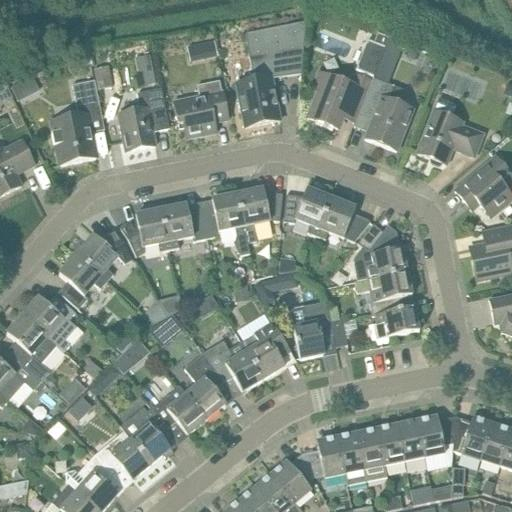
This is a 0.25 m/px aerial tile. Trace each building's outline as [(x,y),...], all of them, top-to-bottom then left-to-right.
[(301,76),(306,23),(246,35),(249,58),(254,82),(236,86),(244,129),(280,122),(271,80),(301,76)] [(388,39),(388,38),(378,34),(374,44),(367,41),(355,71),(374,78),(388,39)] [(373,80),(387,85),(404,44),(389,38),(388,38),(388,39),(374,78),(373,80)] [(214,42),(205,44),(208,59),(217,56),(214,42)] [(148,57),(137,59),(140,71),(151,68),(148,57)] [(108,64),(92,67),(97,92),(114,89),(108,64)] [(353,88),(319,75),(312,90),(319,93),(309,119),(336,130),(347,104),(359,108),(366,90),(369,82),(357,77),(353,88)] [(387,85),(373,80),(368,93),(361,111),(374,117),(365,141),(396,153),(413,111),(382,99),(388,85),(387,85)] [(94,82),(72,86),(77,111),(99,107),(94,82)] [(221,93),(219,82),(196,87),(199,98),(174,103),(178,127),(183,126),(186,141),(204,138),(204,134),(215,132),(214,125),(228,122),(224,103),(221,93)] [(6,84),(0,87),(0,92),(3,98),(11,95),(6,84)] [(511,86),(506,84),(501,92),(511,96),(511,86)] [(169,131),(161,91),(136,96),(140,112),(118,117),(125,154),(155,148),(152,134),(169,131)] [(424,137),(416,155),(430,160),(430,165),(438,168),(442,165),(446,167),(452,151),(474,160),(481,141),(483,136),(462,128),(463,125),(433,113),(424,137)] [(78,117),(51,122),(56,148),(60,167),(95,160),(91,141),(90,134),(87,115),(78,117)] [(0,197),(21,187),(15,175),(32,166),(33,168),(34,168),(25,150),(21,142),(3,151),(3,149),(0,150),(0,197)] [(511,178),(496,158),(454,192),(464,203),(470,198),(490,220),(511,201),(511,199),(502,187),(511,178)] [(245,190),(237,192),(237,196),(246,236),(245,236),(247,245),(257,243),(255,234),(254,226),(268,223),(270,223),(279,223),(279,216),(282,196),(271,195),(264,196),(263,191),(250,194),(245,190)] [(316,238),(332,197),(324,193),(318,196),(306,191),(303,200),(297,199),(286,197),(283,217),(283,224),(294,225),(296,222),(310,227),(307,235),(316,238)] [(214,212),(201,215),(207,241),(221,238),(220,233),(234,230),(236,238),(235,241),(234,244),(234,248),(235,250),(235,251),(238,255),(239,257),(240,258),(249,255),(247,245),(245,236),(246,236),(237,196),(237,192),(228,194),(224,199),(211,202),(214,212)] [(332,197),(316,238),(325,242),(328,234),(354,244),(370,224),(366,221),(353,216),(355,210),(343,205),(340,200),(332,197)] [(169,206),(160,208),(161,212),(169,252),(179,250),(177,242),(192,239),(193,244),(207,241),(201,215),(189,218),(186,207),(174,209),(169,206)] [(130,225),(120,231),(130,248),(136,259),(144,254),(143,249),(158,246),(159,254),(169,252),(161,212),(160,208),(151,210),(148,215),(135,217),(137,223),(130,225)] [(354,284),(407,273),(402,250),(400,251),(397,236),(389,229),(384,236),(372,226),(357,245),(361,249),(355,258),(353,262),(352,266),(353,269),(356,283),(354,283),(354,284)] [(511,261),(511,229),(502,231),(483,235),(485,247),(481,248),(472,261),(477,282),(511,274),(509,263),(511,261)] [(76,257),(107,284),(113,276),(107,271),(117,260),(124,266),(132,261),(126,250),(115,233),(105,239),(101,244),(93,237),(76,257)] [(67,284),(58,294),(73,307),(78,311),(88,300),(84,297),(94,286),(100,291),(107,284),(76,257),(73,254),(67,261),(67,267),(59,276),(67,284)] [(246,272),(243,277),(244,283),(253,281),(252,271),(246,272)] [(407,273),(354,284),(357,295),(370,293),(372,304),(369,304),(372,318),(401,312),(401,311),(398,300),(412,297),(410,289),(412,286),(410,277),(407,275),(407,273)] [(263,282),(254,287),(263,303),(272,297),(270,294),(274,293),(271,280),(263,282)] [(247,286),(233,288),(235,303),(249,302),(247,286)] [(511,296),(508,298),(488,301),(493,327),(499,326),(501,334),(511,337),(511,296)] [(19,315),(63,353),(69,346),(64,342),(76,329),(68,322),(75,315),(70,311),(55,297),(47,307),(39,299),(29,311),(25,308),(19,315)] [(211,297),(204,301),(211,313),(218,310),(211,297)] [(330,324),(327,311),(326,304),(304,308),(289,311),(293,329),(295,342),(299,361),(324,356),(321,339),(332,337),(330,324)] [(401,312),(372,318),(373,318),(375,326),(369,327),(372,342),(377,346),(389,343),(388,339),(419,333),(414,309),(401,311),(401,312)] [(14,343),(6,352),(41,383),(49,373),(41,366),(57,348),(62,353),(63,353),(19,315),(13,322),(16,325),(6,336),(14,343)] [(171,319),(165,322),(176,336),(181,332),(171,319)] [(347,347),(342,322),(330,324),(332,337),(335,350),(347,347)] [(273,325),(241,344),(263,381),(285,368),(280,360),(290,354),(279,337),(273,325)] [(121,355),(135,339),(127,332),(124,335),(116,339),(115,338),(110,344),(121,355)] [(147,356),(135,342),(110,366),(119,378),(147,356)] [(241,394),(263,381),(241,344),(228,352),(222,343),(202,356),(223,385),(228,391),(237,386),(241,394)] [(0,395),(8,403),(10,401),(15,395),(22,387),(24,385),(33,392),(40,383),(41,383),(6,352),(0,358),(0,395)] [(215,392),(223,385),(202,356),(184,371),(197,387),(186,396),(206,421),(225,405),(215,392)] [(90,362),(83,370),(95,380),(102,372),(90,362)] [(41,384),(34,391),(38,394),(44,387),(41,384)] [(168,397),(151,411),(168,431),(173,437),(180,431),(186,438),(206,421),(186,396),(185,397),(179,388),(168,397)] [(0,408),(2,410),(8,403),(0,395),(0,408)] [(159,438),(168,431),(151,411),(147,414),(143,410),(120,428),(130,442),(151,467),(161,458),(163,460),(171,453),(159,438)] [(437,418),(417,423),(424,459),(445,455),(443,448),(452,446),(452,453),(453,453),(455,419),(454,419),(438,423),(437,418)] [(453,453),(480,462),(492,426),(472,420),(470,424),(455,419),(453,453)] [(404,464),(424,459),(417,423),(397,427),(404,464)] [(37,439),(42,434),(29,424),(21,434),(37,439)] [(511,433),(492,426),(480,462),(500,468),(511,433)] [(384,468),(404,464),(397,427),(377,431),(384,468)] [(377,431),(357,435),(367,483),(386,480),(384,468),(377,431)] [(511,432),(511,433),(500,468),(511,472),(511,432)] [(337,439),(347,487),(367,483),(357,435),(337,439)] [(318,452),(302,456),(314,480),(323,476),(324,480),(344,476),(346,487),(347,487),(337,439),(316,443),(318,452)] [(112,443),(94,458),(112,476),(120,469),(131,483),(151,467),(130,442),(119,451),(112,443)] [(27,445),(15,448),(16,454),(23,459),(30,458),(27,445)] [(271,476),(295,505),(311,492),(307,487),(314,480),(302,456),(289,466),(287,463),(271,476)] [(117,482),(112,476),(94,458),(78,475),(74,472),(65,475),(65,483),(69,486),(97,511),(102,511),(117,496),(110,490),(117,482)] [(299,511),(294,506),(295,505),(271,476),(255,489),(273,511),(299,511)] [(28,482),(0,487),(0,500),(27,495),(28,482)] [(97,511),(69,486),(65,483),(65,484),(68,487),(52,505),(45,511),(97,511)] [(482,495),(490,498),(494,485),(486,483),(482,495)] [(451,487),(431,491),(434,503),(451,500),(451,487)] [(451,487),(451,500),(462,498),(462,487),(451,487)] [(273,511),(255,489),(239,502),(247,511),(273,511)] [(422,494),(411,496),(413,508),(434,503),(431,491),(422,493),(422,494)] [(394,511),(413,508),(411,496),(400,498),(399,497),(391,499),(394,511)] [(384,511),(392,511),(394,511),(391,499),(383,501),(384,511)] [(247,511),(239,502),(227,511),(247,511)] [(469,511),(467,503),(459,504),(460,511),(469,511)]
